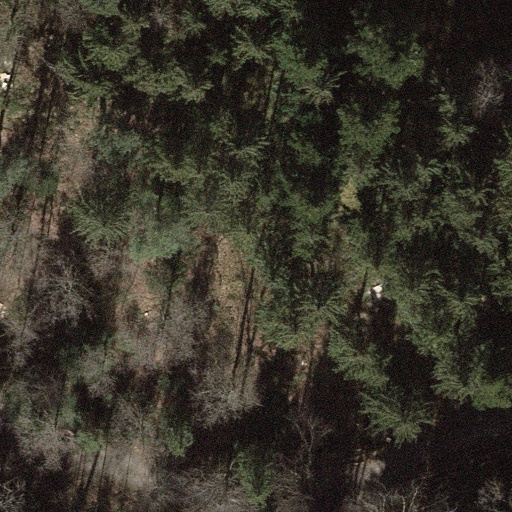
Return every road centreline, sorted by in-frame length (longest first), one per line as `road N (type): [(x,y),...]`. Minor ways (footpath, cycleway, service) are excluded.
road 1 (track): [(255,511),(74,462),(0,411)]
road 2 (track): [(256,511),(405,471),(511,421)]
